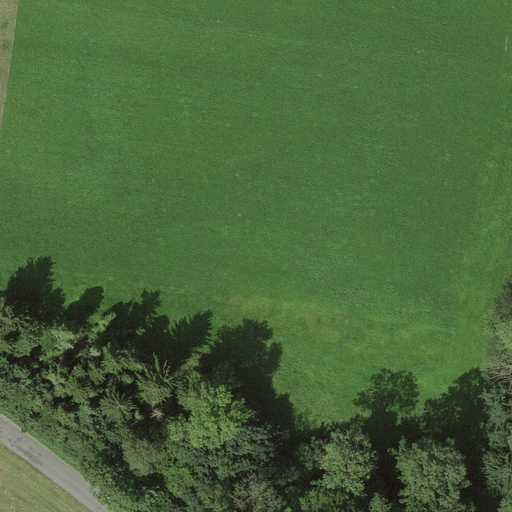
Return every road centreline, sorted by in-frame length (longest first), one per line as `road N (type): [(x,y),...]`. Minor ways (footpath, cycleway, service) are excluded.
road 1 (track): [(511,508),(373,488),(316,489),(280,511)]
road 2 (unclassified): [(108,511),(0,431)]
